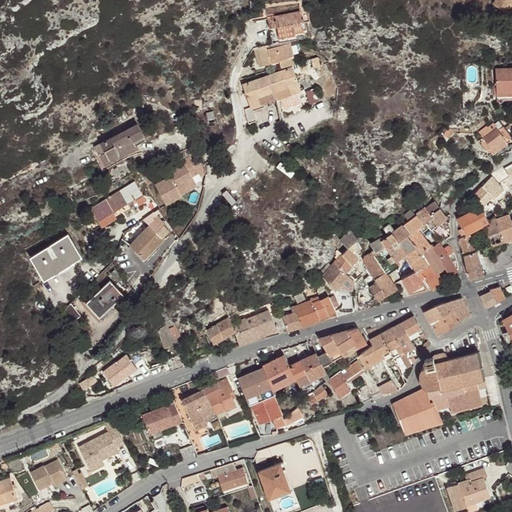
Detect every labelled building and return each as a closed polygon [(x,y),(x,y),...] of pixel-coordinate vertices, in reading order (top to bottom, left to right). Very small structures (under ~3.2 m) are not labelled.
[(511,3),(511,0),(495,0),(493,4),(506,13),(511,3)] [(277,26),(279,38),(295,35),(295,33),(304,31),(302,22),(309,21),(306,5),(299,7),(300,12),(268,17),(270,27),(277,26)] [(280,61),(282,67),(295,64),(290,44),(269,49),(268,46),(254,48),(260,66),(280,61)] [(309,60),(303,62),(306,69),(309,69),(313,67),(311,60),(309,60)] [(267,76),(273,92),(276,99),(301,90),(292,67),(267,76)] [(511,68),(496,69),(496,85),(496,92),(497,95),(511,94),(511,68)] [(258,98),(273,92),(267,76),(243,85),(251,108),(261,105),(258,98)] [(258,98),(261,105),(276,99),(273,92),(258,98)] [(511,120),(503,125),(509,135),(511,138),(511,137),(511,120)] [(95,146),(105,166),(138,148),(136,145),(146,140),(137,124),(95,146)] [(509,135),(503,125),(501,127),(507,136),(509,135)] [(496,127),(483,138),(484,139),(490,148),(493,152),(507,142),(504,139),(507,136),(501,127),(497,129),(496,127)] [(490,148),(484,139),(481,142),(487,150),(490,148)] [(190,156),(182,160),(184,164),(168,172),(170,176),(155,184),(166,205),(181,196),(180,195),(178,190),(194,182),(192,177),(200,173),(190,156)] [(498,171),(491,177),(497,183),(504,177),(498,171)] [(497,183),(491,177),(482,186),(480,185),(470,196),(478,204),(479,203),(482,206),(491,197),(490,197),(491,195),(494,198),(503,189),(497,183)] [(136,182),(91,209),(102,227),(146,200),(136,182)] [(197,186),(194,182),(178,190),(180,195),(197,186)] [(431,229),(446,217),(445,216),(441,210),(440,208),(435,212),(431,215),(425,206),(418,212),(431,229)] [(458,230),(461,236),(483,226),(483,225),(488,222),(483,211),(477,214),(475,211),(471,210),(456,218),(462,228),(458,230)] [(418,212),(402,224),(409,233),(406,235),(420,253),(425,250),(431,246),(422,235),(431,229),(418,212)] [(130,245),(144,260),(164,239),(163,238),(170,230),(157,214),(153,218),(151,215),(143,222),(148,227),(130,245)] [(496,219),(504,241),(505,241),(511,238),(511,222),(511,220),(509,215),(496,219)] [(488,222),(483,225),(483,226),(490,246),(504,241),(496,219),(495,217),(488,222)] [(389,223),(383,227),(387,233),(394,228),(389,223)] [(382,236),(371,243),(375,249),(376,251),(385,245),(386,248),(406,235),(409,233),(402,224),(384,239),(382,236)] [(450,226),(437,234),(446,240),(451,236),(450,226)] [(351,230),(340,241),(348,248),(342,254),(352,265),(358,257),(356,254),(360,250),(355,241),(358,239),(351,230)] [(68,234),(31,257),(45,280),(52,275),(51,273),(73,259),(74,261),(82,256),(68,234)] [(375,255),(387,274),(399,266),(396,261),(405,255),(416,271),(431,260),(425,250),(420,253),(406,235),(386,248),(378,253),(375,255)] [(463,255),(464,255),(476,251),(470,235),(459,239),(464,252),(462,252),(463,255)] [(440,242),(432,247),(445,268),(449,276),(457,271),(457,270),(452,262),(448,256),(451,254),(450,252),(452,251),(450,246),(448,246),(447,246),(444,248),(440,242)] [(439,273),(445,268),(432,247),(431,246),(425,250),(431,260),(439,273)] [(457,260),(452,251),(450,252),(451,254),(448,256),(452,262),(457,260)] [(476,251),(464,255),(466,268),(470,279),(484,275),(477,251),(476,251)] [(396,289),(398,288),(395,284),(387,274),(375,255),(372,252),(365,255),(364,260),(368,270),(377,282),(369,287),(379,300),(390,293),(396,289)] [(352,265),(342,254),(341,256),(341,255),(334,262),(345,273),(352,265)] [(51,273),(52,275),(74,261),(73,259),(51,273)] [(431,260),(416,271),(421,279),(424,277),(431,289),(444,282),(439,273),(431,260)] [(345,273),(334,262),(330,266),(328,263),(320,273),(322,275),(328,282),(331,286),(335,290),(337,288),(348,277),(349,276),(345,273)] [(119,282),(124,278),(117,268),(111,273),(119,282)] [(409,294),(427,289),(421,279),(416,271),(402,279),(409,294)] [(141,276),(130,287),(137,293),(147,281),(141,276)] [(352,281),(348,277),(337,288),(341,292),(352,281)] [(110,281),(87,303),(99,317),(111,307),(123,295),(110,281)] [(505,297),(500,286),(489,289),(490,291),(491,291),(496,301),(505,297)] [(491,291),(490,291),(480,296),(484,305),(487,307),(490,306),(497,302),(496,301),(491,291)] [(305,299),(302,292),(294,296),(298,303),(305,299)] [(321,300),(328,317),(336,314),(333,307),(329,298),(328,296),(321,300)] [(329,298),(333,307),(338,305),(335,296),(329,298)] [(438,304),(444,315),(454,311),(460,321),(470,315),(462,297),(440,303),(438,304)] [(328,317),(321,300),(320,300),(320,299),(312,302),(320,320),(328,317)] [(297,311),(303,326),(320,320),(312,302),(311,300),(294,306),(296,311),(297,311)] [(70,303),(63,309),(71,323),(81,316),(70,303)] [(99,317),(87,303),(84,305),(99,322),(113,309),(111,307),(99,317)] [(438,304),(423,311),(437,335),(451,327),(444,315),(438,304)] [(235,323),(231,324),(234,331),(234,330),(237,338),(226,342),(229,349),(278,329),(268,310),(246,320),(246,318),(243,320),(242,318),(234,321),(235,323)] [(297,311),(283,316),(288,331),(303,326),(297,311)] [(454,311),(444,315),(451,327),(460,321),(454,311)] [(414,315),(400,323),(410,340),(420,335),(417,330),(421,328),(414,315)] [(231,322),(229,317),(217,324),(207,329),(213,342),(223,337),(234,331),(231,324),(231,322)] [(400,323),(390,328),(403,351),(404,353),(414,347),(410,340),(400,323)] [(167,324),(158,330),(164,347),(176,342),(174,338),(181,334),(176,325),(169,328),(167,324)] [(357,327),(347,330),(350,336),(336,345),(340,350),(344,356),(358,348),(367,343),(357,327)] [(390,328),(380,333),(389,350),(392,357),(393,356),(399,354),(403,351),(390,328)] [(347,330),(319,338),(326,351),(329,355),(340,350),(336,345),(350,336),(347,330)] [(511,335),(510,331),(503,333),(506,342),(510,343),(511,342),(511,335)] [(380,333),(369,339),(372,344),(358,355),(365,367),(371,365),(384,357),(382,354),(389,350),(380,333)] [(414,347),(420,355),(424,351),(420,344),(414,347)] [(329,355),(326,351),(318,355),(323,366),(333,361),(329,355)] [(316,352),(289,365),(296,379),(299,386),(327,372),(323,366),(318,355),(316,352)] [(487,386),(479,352),(448,360),(447,356),(445,354),(443,353),(436,355),(433,358),(425,360),(424,361),(426,368),(423,369),(421,371),(420,374),(420,380),(423,386),(425,388),(393,403),(405,435),(444,423),(438,410),(450,407),(452,414),(483,407),(478,388),(487,386)] [(113,385),(137,368),(133,362),(127,354),(103,371),(113,385)] [(169,367),(171,371),(183,366),(178,354),(166,360),(169,367)] [(289,365),(284,354),(263,365),(264,367),(273,390),(296,379),(289,365)] [(410,363),(405,354),(401,356),(406,366),(409,364),(410,363)] [(357,361),(341,372),(346,380),(347,380),(347,381),(363,369),(357,361)] [(230,373),(228,368),(226,367),(217,371),(219,374),(220,377),(230,373)] [(273,390),(264,367),(238,378),(250,406),(252,405),(275,395),(273,390)] [(328,380),(340,397),(350,390),(344,381),(346,380),(341,372),(340,371),(328,380)] [(86,378),(79,382),(83,389),(90,385),(97,381),(92,374),(86,378)] [(322,385),(330,379),(327,374),(322,376),(324,378),(320,382),(320,383),(322,385)] [(217,382),(204,388),(206,393),(217,414),(226,410),(236,405),(230,393),(233,392),(227,378),(218,383),(217,382)] [(320,386),(313,392),(307,396),(311,404),(318,400),(328,392),(322,385),(320,386)] [(356,391),(363,402),(373,397),(371,393),(366,385),(356,391)] [(218,417),(217,414),(206,393),(205,393),(203,389),(182,400),(196,430),(208,424),(207,423),(218,417)] [(236,405),(226,410),(227,413),(241,406),(233,392),(230,393),(236,405)] [(275,395),(252,405),(260,423),(273,418),(276,427),(286,423),(286,425),(303,417),(298,408),(284,418),(283,416),(275,395)] [(174,425),(183,422),(175,405),(168,408),(167,405),(142,415),(150,433),(173,423),(174,425)] [(79,447),(91,471),(105,464),(102,460),(119,451),(117,447),(125,444),(110,416),(102,419),(108,432),(79,447)] [(31,472),(38,487),(52,480),(54,485),(67,479),(58,459),(45,466),(44,465),(31,472)] [(216,468),(224,490),(247,482),(242,468),(235,470),(233,462),(216,468)] [(283,463),(258,471),(267,496),(277,493),(276,490),(288,486),(284,474),(286,473),(283,463)] [(487,476),(484,468),(464,475),(466,480),(447,487),(455,509),(465,506),(476,502),(475,500),(490,495),(483,477),(487,476)] [(75,475),(82,489),(88,485),(81,472),(79,473),(75,475)] [(276,490),(277,493),(291,488),(286,473),(284,474),(288,486),(276,490)] [(0,502),(17,497),(10,477),(0,480),(0,502)] [(50,501),(37,508),(39,511),(49,511),(54,509),(50,501)] [(478,508),(476,502),(465,506),(468,511),(478,508)]
